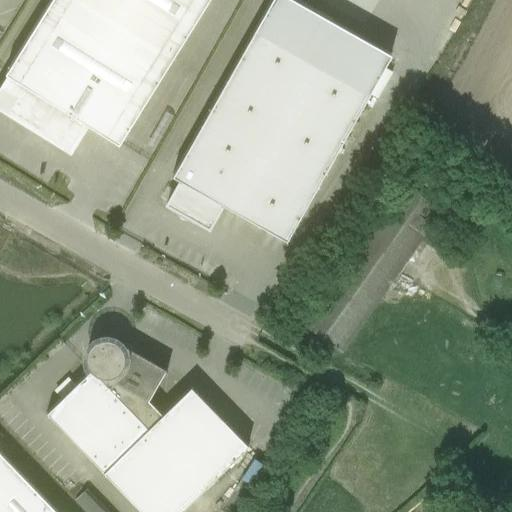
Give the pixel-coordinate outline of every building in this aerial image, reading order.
[(46,134),(70,148),(86,123),(119,143),(207,0),(50,0),(5,72),(10,75),(0,90),(0,105),(35,127),(38,124),(48,130),(46,134)] [(402,42),(328,0),(272,0),(175,174),(182,178),(169,202),(181,209),(179,213),(191,220),(193,216),(212,227),(226,202),(291,239),(402,42)] [(342,352),(442,210),(402,182),(302,324),(342,352)] [(166,369),(114,339),(111,338),(109,338),(107,337),(105,337),(102,337),(100,338),(98,339),(95,340),(93,341),(92,343),(90,345),(88,347),(87,349),(86,351),(86,354),(86,356),(86,359),(86,361),(87,363),(88,366),(90,370),(46,413),(142,511),(178,511),(248,445),(191,386),(162,414),(148,400),(166,369)] [(0,511),(58,511),(0,451),(0,511)] [(465,492),(460,485),(451,493),(457,500),(465,492)] [(106,511),(84,489),(75,498),(88,511),(106,511)]
